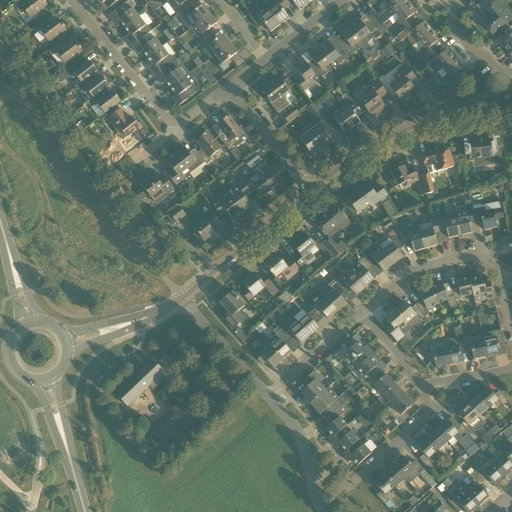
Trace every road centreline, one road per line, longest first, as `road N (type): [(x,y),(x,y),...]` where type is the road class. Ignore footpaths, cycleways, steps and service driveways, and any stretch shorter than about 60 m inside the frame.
road 1 (residential): [(307,192),(414,126),(511,112)]
road 2 (residential): [(511,337),(498,274),(480,260),(418,272),(365,314)]
road 3 (residential): [(181,298),(307,192)]
road 4 (residential): [(321,507),(424,420),(425,392)]
road 5 (residential): [(72,0),(170,123)]
road 6 (residential): [(307,192),(225,86)]
road 7 (residential): [(267,395),(181,298)]
road 8 (residential): [(365,314),(267,395)]
road 9 (residential): [(321,507),(300,448),(267,395)]
